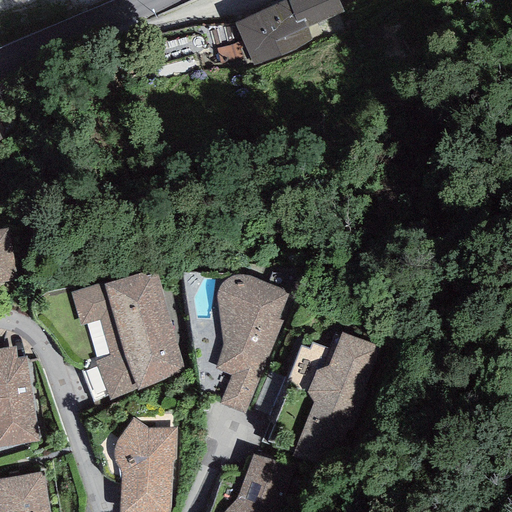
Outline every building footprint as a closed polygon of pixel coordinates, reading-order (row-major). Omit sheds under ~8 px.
[(284,0),(234,22),(254,69),(314,44),(307,28),(344,12),(339,0),(284,0)] [(239,43),(216,48),(219,63),(242,59),(239,43)] [(0,282),(16,280),(7,228),(0,229),(0,282)] [(103,282),(70,292),(78,320),(83,318),(109,399),(137,390),(187,374),(153,268),(103,284),(103,282)] [(219,405),(245,414),(283,322),(278,321),(288,292),(248,274),(241,274),(236,274),(230,276),(226,277),(222,281),(217,288),(216,296),(223,345),(214,369),(231,375),(219,405)] [(376,346),(341,332),(327,367),(315,371),(306,392),(313,402),(292,456),(326,468),(376,346)] [(16,346),(0,348),(0,447),(39,440),(25,356),(17,357),(16,346)] [(147,427),(132,417),(116,440),(115,446),(114,452),(114,459),(116,465),(119,470),(120,475),(118,511),(169,511),(172,460),(175,460),(177,428),(147,427)] [(291,511),(306,475),(253,455),(238,496),(224,511),(291,511)] [(49,511),(44,472),(0,478),(0,511),(49,511)]
